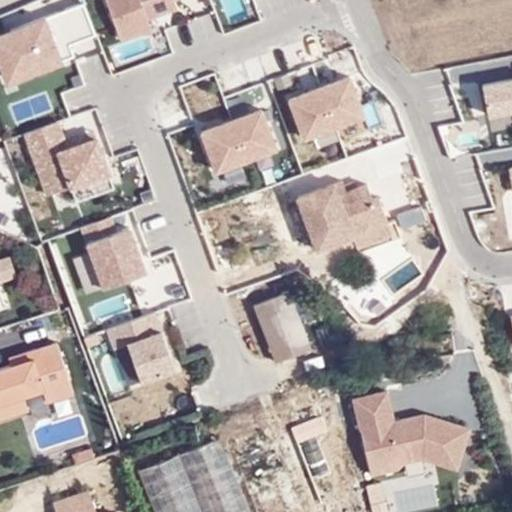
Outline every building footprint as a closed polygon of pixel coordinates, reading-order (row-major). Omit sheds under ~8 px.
[(105,0),(119,36),(149,25),(145,15),(175,4),(173,0),(105,0)] [(246,14),(241,0),(222,0),(229,19),(246,14)] [(69,43),(95,33),(84,1),(9,28),(11,32),(0,35),(0,64),(1,68),(54,48),(58,60),(73,55),(69,43)] [(54,48),(1,68),(6,79),(58,60),(54,48)] [(511,72),(481,78),(487,108),(511,103),(511,72)] [(348,73),(289,95),(303,134),(363,112),(348,73)] [(81,74),(71,77),(74,87),(85,83),(81,74)] [(260,106),(201,128),(215,167),(275,145),(260,106)] [(56,119),(24,130),(47,193),(70,184),(108,170),(95,135),(80,141),(78,135),(63,140),(56,119)] [(93,129),(78,135),(80,141),(95,135),(93,129)] [(253,157),(263,184),(301,170),(290,142),(253,157)] [(234,195),(256,186),(247,162),(224,171),(234,195)] [(320,230),(353,219),(387,209),(378,185),(375,186),(370,172),(340,181),(336,168),(303,179),(320,230)] [(108,170),(70,184),(75,198),(113,185),(108,170)] [(357,231),(391,220),(387,209),(353,219),(357,231)] [(109,214),(81,224),(103,285),(145,270),(128,225),(115,230),(109,214)] [(0,276),(12,273),(6,254),(0,255),(0,276)] [(288,284),(254,296),(256,303),(291,292),(288,284)] [(291,292),(256,303),(272,346),(305,336),(291,292)] [(436,305),(432,295),(420,299),(424,309),(434,305),(436,305)] [(153,310),(106,327),(113,347),(126,342),(140,379),(174,367),(153,310)] [(308,345),(305,336),(272,346),(276,358),(308,345)] [(28,358),(6,364),(0,366),(0,400),(19,395),(38,389),(42,401),(69,393),(52,342),(26,350),(28,358)] [(26,350),(4,357),(6,364),(28,358),(26,350)] [(371,474),(398,468),(404,462),(422,457),(437,462),(441,453),(460,459),(469,428),(440,419),(438,425),(426,421),(424,413),(394,420),(387,390),(354,398),(371,474)] [(0,416),(23,409),(19,395),(0,400),(0,416)] [(259,511),(368,511),(331,402),(233,435),(259,511)] [(440,419),(424,413),(426,421),(438,425),(440,419)] [(255,511),(226,430),(140,461),(158,511),(255,511)] [(86,447),(67,453),(69,462),(88,456),(86,447)] [(460,459),(441,453),(437,462),(457,468),(460,459)] [(104,511),(94,511),(86,487),(50,500),(54,511),(115,511),(114,509),(104,511)] [(387,511),(385,500),(378,502),(380,511),(387,511)]
